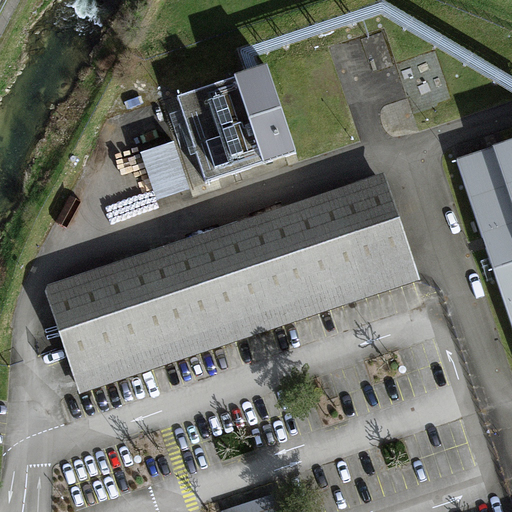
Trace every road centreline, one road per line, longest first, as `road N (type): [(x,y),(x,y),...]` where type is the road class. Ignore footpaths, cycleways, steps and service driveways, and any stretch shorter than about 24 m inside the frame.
road 1 (unknown): [(459,398),(436,327),(424,321),(28,426)]
road 2 (unknown): [(172,496),(459,398)]
road 3 (unknown): [(459,398),(484,483),(408,511)]
